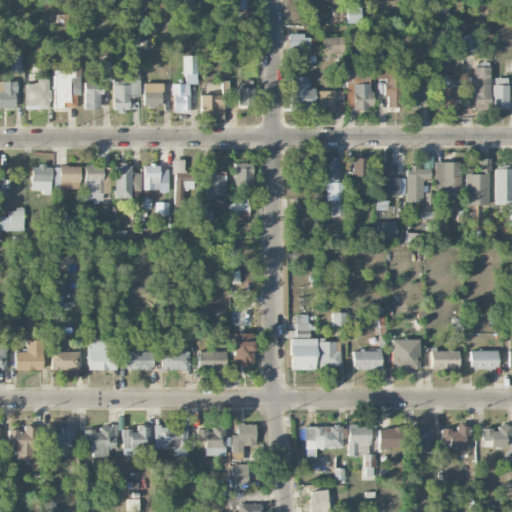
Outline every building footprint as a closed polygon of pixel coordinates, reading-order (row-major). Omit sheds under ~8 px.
[(178,0),(179,10),(196,10),(195,0),(178,0)] [(434,0),(435,14),(447,14),(447,0),(434,0)] [(347,23),(359,22),(359,6),(347,7),(347,23)] [(314,63),(315,38),(303,38),(303,34),(287,33),(287,50),(302,51),(301,62),(314,63)] [(367,34),(353,36),(354,43),(368,41),(367,34)] [(125,45),(138,45),(138,36),(125,35),(125,45)] [(463,51),(476,51),(476,35),(463,35),(463,51)] [(322,37),(323,54),(344,53),(344,36),(322,37)] [(140,96),(139,52),(126,52),(127,79),(111,79),(112,111),(131,111),(130,96),(140,96)] [(10,72),(21,72),(20,53),(9,53),(10,72)] [(197,55),(183,55),(183,78),(197,79),(197,55)] [(52,107),(75,108),(76,96),(79,96),(80,57),(64,57),(63,70),(53,70),(52,107)] [(110,61),(100,61),(100,80),(109,81),(110,61)] [(489,67),(473,67),(473,76),(467,76),(467,102),(489,101),(489,67)] [(421,75),(407,74),(406,107),(421,107),(421,75)] [(290,76),(289,111),(313,111),(314,88),(308,88),(308,76),(290,76)] [(437,110),(454,110),(454,77),(437,77),(437,110)] [(346,110),(371,110),(371,83),(361,83),(361,78),(346,78),(346,110)] [(507,108),(507,78),(492,78),(491,108),(507,108)] [(0,81),(0,107),(15,108),(15,81),(0,81)] [(24,109),(49,109),(48,81),(23,82),(24,109)] [(200,95),(200,114),(223,114),(223,97),(228,97),(228,81),(221,81),(222,94),(200,95)] [(386,95),(386,107),(398,107),(398,81),(382,82),(383,95),(386,95)] [(83,109),(100,109),(100,83),(83,82),(83,109)] [(161,106),(162,83),(143,83),(142,106),(161,106)] [(189,84),(173,83),(172,113),(188,113),(189,84)] [(237,105),(253,105),(253,88),(238,88),(237,105)] [(343,91),(318,90),(317,111),(342,112),(343,91)] [(324,181),(339,181),(338,157),(324,158),(324,181)] [(367,158),(350,158),(351,176),(367,176),(367,158)] [(489,205),(488,158),(478,158),(478,173),(464,173),(465,205),(489,205)] [(174,209),(182,209),(181,189),(191,189),(191,172),(183,173),(183,159),(172,159),(174,209)] [(446,191),(446,197),(459,197),(458,161),(433,162),(434,191),(446,191)] [(233,184),(251,184),(252,163),(234,163),(233,184)] [(404,177),(391,177),(391,163),(378,163),(378,196),(404,195),(404,177)] [(168,183),(167,169),(157,169),(157,164),(142,164),(142,191),(159,190),(159,183),(168,183)] [(31,165),(30,190),(42,190),(41,194),(50,194),(50,165),(31,165)] [(59,190),(79,189),(78,165),(58,166),(59,190)] [(83,200),(102,201),(102,193),(108,193),(108,181),(102,181),(102,166),(83,165),(83,200)] [(114,198),(130,198),(130,191),(140,191),(140,173),(130,173),(130,166),(114,166),(114,198)] [(422,202),(422,179),(429,179),(429,168),(405,167),(405,202),(422,202)] [(511,202),(511,180),(511,168),(493,169),(494,203),(511,202)] [(224,196),(225,173),(206,173),(205,195),(224,196)] [(331,200),(330,216),(343,216),(344,182),(325,182),(325,200),(331,200)] [(424,210),(434,211),(434,193),(424,192),(424,210)] [(168,202),(155,202),(155,216),(168,215),(168,202)] [(247,203),(229,204),(230,223),(247,223),(247,203)] [(23,209),(6,208),(6,217),(0,216),(0,230),(22,231),(23,209)] [(212,221),(212,210),(199,210),(198,221),(212,221)] [(395,222),(376,222),(375,242),(395,242),(395,222)] [(47,311),(61,310),(61,296),(47,297),(47,311)] [(344,312),(332,312),(332,326),(344,325),(344,312)] [(307,336),(307,314),(295,314),(294,336),(307,336)] [(252,364),(251,333),(231,334),(232,365),(252,364)] [(87,369),(114,370),(114,336),(87,336),(87,369)] [(290,338),(289,370),(315,370),(315,339),(290,338)] [(41,370),(42,340),(25,339),(25,352),(14,352),(13,370),(41,370)] [(418,371),(418,340),(391,339),(390,371),(418,371)] [(338,342),(317,342),(318,367),(339,366),(338,342)] [(124,369),(151,370),(151,351),(143,351),(143,346),(125,345),(124,369)] [(351,351),(352,370),(380,369),(379,350),(351,351)] [(457,350),(429,350),(429,369),(457,369),(457,350)] [(495,350),(468,351),(468,369),(496,368),(495,350)] [(50,370),(77,371),(78,352),(50,351),(50,370)] [(197,351),(197,369),(225,369),(225,352),(197,351)] [(188,352),(160,352),(160,370),(188,370),(188,352)] [(254,424),(236,424),(236,435),(230,435),(231,460),(243,460),(243,446),(255,445),(254,424)] [(440,440),(448,441),(448,448),(467,448),(468,424),(455,424),(455,429),(440,429),(440,440)] [(481,429),(481,447),(508,447),(507,424),(498,424),(498,429),(481,429)] [(7,431),(8,442),(13,442),(14,459),(33,458),(32,425),(23,426),(23,430),(7,431)] [(72,426),(61,425),(61,432),(53,432),(53,427),(45,427),(44,455),(56,455),(56,448),(72,449),(72,426)] [(115,425),(98,425),(98,430),(83,430),(83,441),(91,441),(92,466),(107,466),(107,448),(116,448),(115,425)] [(121,429),(122,455),(149,455),(148,425),(135,425),(135,429),(121,429)] [(369,425),(347,425),(347,455),(369,455),(369,425)] [(173,457),(187,457),(186,426),(153,426),(154,448),(173,448),(173,457)] [(207,426),(205,455),(223,456),(224,427),(207,426)] [(304,426),(304,456),(316,456),(316,447),(341,447),(341,438),(345,438),(345,426),(304,426)] [(407,427),(408,452),(430,452),(430,427),(407,427)] [(377,449),(400,448),(399,428),(377,429),(377,449)] [(374,454),(363,453),(363,469),(373,469),(374,454)] [(234,484),(247,484),(247,464),(233,464),(234,484)] [(331,511),(328,489),(308,491),(310,511),(331,511)]
